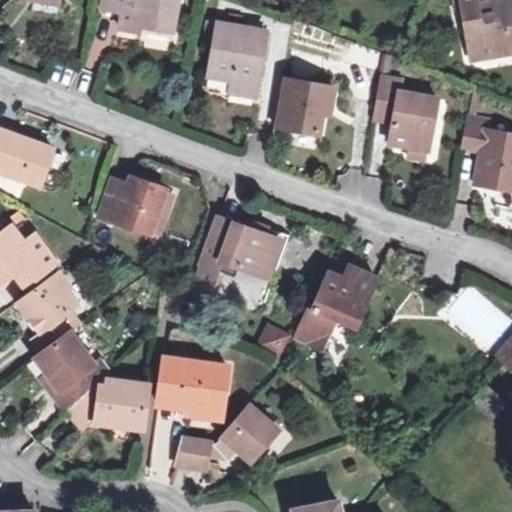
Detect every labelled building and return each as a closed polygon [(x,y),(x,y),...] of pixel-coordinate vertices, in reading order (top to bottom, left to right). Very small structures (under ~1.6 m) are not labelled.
[(178,0),(109,0),(108,11),(123,14),(121,29),(139,32),(139,26),(173,31),(178,0)] [(452,0),(461,47),(477,45),(479,55),(511,49),(511,4),(511,0),(486,0),(480,1),(482,10),(471,12),(469,3),(468,0),(452,0)] [(480,1),(469,3),(471,12),(482,10),(480,1)] [(215,45),(218,24),(209,22),(205,43),(215,45)] [(267,33),(218,24),(215,45),(208,77),(231,81),(230,92),(256,97),(267,33)] [(477,45),(461,47),(463,57),(479,55),(477,45)] [(409,147),(429,150),(439,100),(400,94),(402,82),(383,78),(377,111),(396,114),(394,123),(390,144),(409,147)] [(320,135),(324,112),(325,105),(331,107),(334,89),(288,81),(280,127),(320,135)] [(375,120),(394,123),(396,114),(377,111),(375,120)] [(489,121),(470,118),(464,149),(481,153),(475,182),(511,188),(511,136),(487,132),(489,121)] [(0,171),(40,186),(53,147),(0,128),(0,171)] [(427,162),(429,150),(409,147),(407,158),(427,162)] [(150,233),(165,190),(131,179),(129,186),(114,181),(101,219),(116,225),(117,222),(150,233)] [(174,193),(165,190),(150,233),(160,237),(174,193)] [(224,262),(235,267),(266,278),(280,242),(254,232),(252,231),(238,227),(220,219),(195,290),(211,297),(220,272),(224,262)] [(280,242),(266,278),(272,280),(288,238),(256,225),(254,232),(280,242)] [(12,227),(0,236),(0,283),(16,272),(31,293),(51,278),(56,275),(61,271),(37,236),(24,244),(12,227)] [(232,277),(235,267),(224,262),(220,272),(232,277)] [(356,327),(375,278),(349,266),(344,280),(330,274),(315,307),(311,307),(299,334),(317,340),(321,352),(336,318),(356,327)] [(51,346),(70,332),(75,328),(65,315),(78,305),(56,275),(51,278),(31,293),(20,301),(40,331),(34,337),(44,352),(51,346)] [(256,344),(281,353),(289,331),(264,322),(256,344)] [(67,413),(98,383),(89,370),(94,367),(70,332),(51,346),(44,352),(36,357),(51,376),(62,390),(55,395),(67,413)] [(504,361),(511,351),(511,336),(497,355),(504,361)] [(159,406),(190,409),(191,402),(223,405),(229,366),(165,358),(159,406)] [(89,370),(98,383),(109,374),(100,361),(94,367),(89,370)] [(44,380),(55,395),(62,390),(51,376),(44,380)] [(116,425),(143,429),(149,385),(108,380),(107,386),(100,386),(98,383),(67,413),(78,425),(88,415),(96,416),(97,419),(96,423),(116,425)] [(507,403),(485,384),(470,402),(495,423),(500,417),(507,403)] [(221,419),(223,405),(191,402),(190,409),(189,416),(221,419)] [(184,438),(178,465),(205,469),(208,456),(225,458),(234,448),(251,462),(279,431),(249,406),(216,444),(184,438)] [(88,415),(78,425),(84,431),(97,419),(96,416),(88,415)] [(167,451),(169,424),(155,423),(153,450),(167,451)] [(143,429),(116,425),(114,438),(142,441),(143,429)] [(340,511),(338,500),(294,511),(340,511)]
